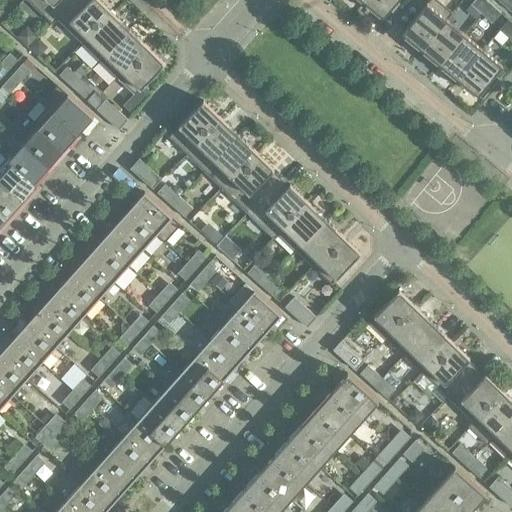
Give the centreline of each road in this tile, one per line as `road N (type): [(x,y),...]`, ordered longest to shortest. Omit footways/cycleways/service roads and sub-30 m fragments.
road 1 (residential): [(400,244),(161,511)]
road 2 (residential): [(206,55),(0,287)]
road 3 (residential): [(206,55),(400,244)]
road 4 (residential): [(489,149),(308,0)]
road 5 (residential): [(400,244),(511,351)]
